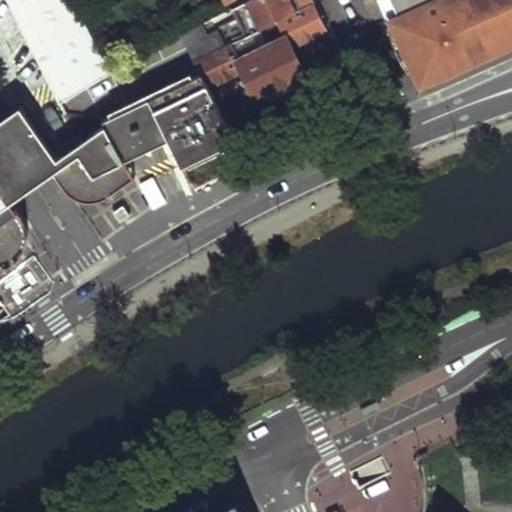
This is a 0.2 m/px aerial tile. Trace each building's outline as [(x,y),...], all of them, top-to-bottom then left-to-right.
[(5,0),(60,105),(113,72),(76,0),(5,0)] [(251,0),(233,9),(247,37),(281,21),(315,4),(312,0),(251,0)] [(402,13),(395,0),(385,0),(394,17),(402,13)] [(511,0),(395,0),(402,13),(394,17),(405,36),(401,38),(416,67),(419,65),(426,80),(443,71),(446,77),(511,43),(511,0)] [(244,70),(257,96),(309,73),(295,43),(327,29),(315,4),(281,21),(288,36),(241,59),(234,43),(225,47),(195,62),(200,71),(209,86),(244,70)] [(181,36),(195,62),(225,47),(218,34),(207,40),(199,27),(181,36)] [(105,123),(127,162),(128,164),(171,140),(187,168),(238,139),(209,86),(200,71),(105,123)] [(0,268),(11,265),(22,253),(26,239),(21,220),(9,204),(33,187),(52,174),(66,196),(67,197),(71,200),(74,202),(90,204),(108,197),(109,199),(137,179),(128,164),(127,162),(105,123),(54,158),(19,108),(0,120),(0,268)] [(241,511),(238,503),(222,511),(241,511)]
